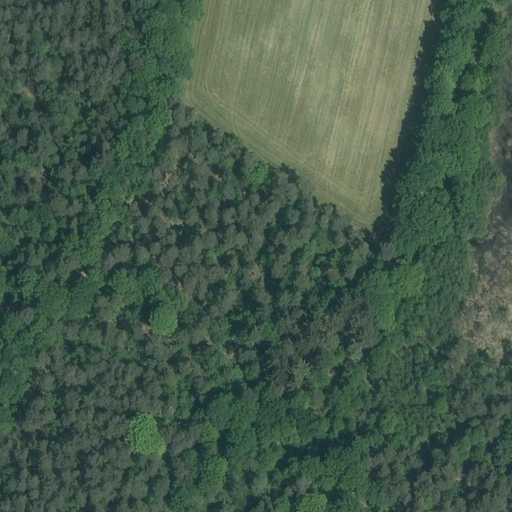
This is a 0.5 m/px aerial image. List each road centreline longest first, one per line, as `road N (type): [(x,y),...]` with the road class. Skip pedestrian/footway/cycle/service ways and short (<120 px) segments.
road 1 (track): [(304,215),(257,408),(340,511)]
road 2 (track): [(22,364),(115,225),(146,114)]
road 3 (track): [(146,114),(304,215)]
